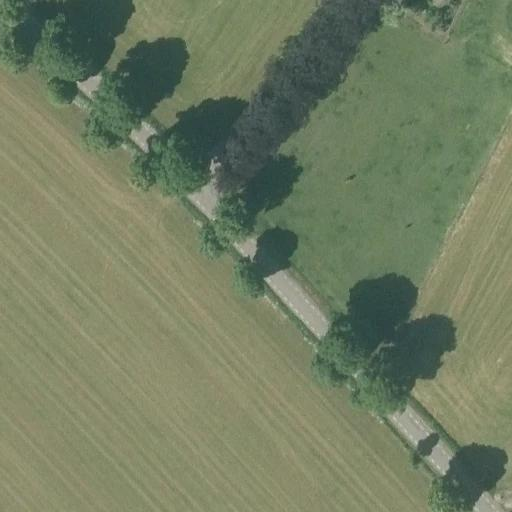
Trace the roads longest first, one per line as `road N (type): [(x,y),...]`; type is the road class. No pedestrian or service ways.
road 1 (tertiary): [(490,511),(188,178)]
road 2 (tertiary): [(188,178),(0,11)]
road 3 (unclassified): [(188,178),(320,0)]
